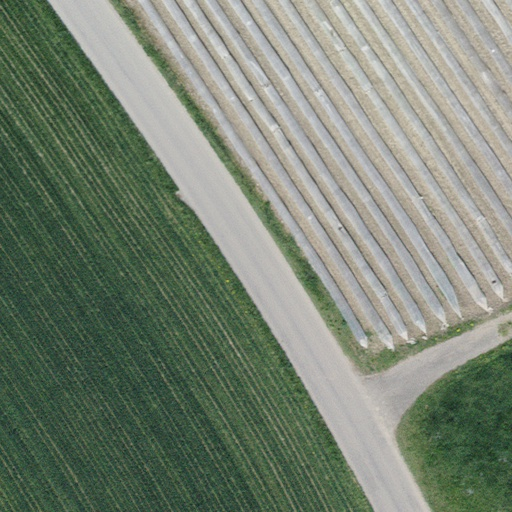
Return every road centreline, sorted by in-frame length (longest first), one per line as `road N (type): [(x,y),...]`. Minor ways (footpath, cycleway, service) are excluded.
road 1 (tertiary): [(397,511),(304,332),(80,0)]
road 2 (track): [(345,407),(511,323)]
